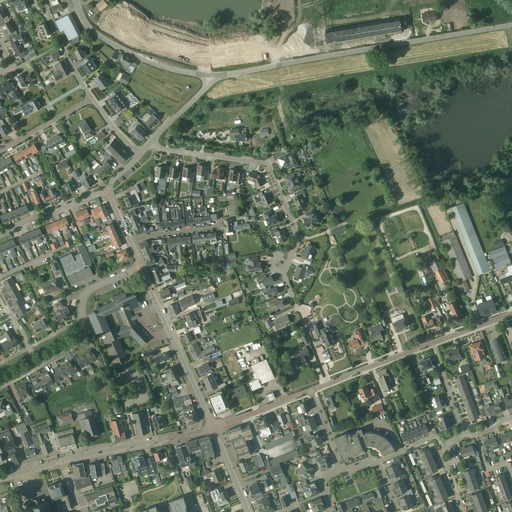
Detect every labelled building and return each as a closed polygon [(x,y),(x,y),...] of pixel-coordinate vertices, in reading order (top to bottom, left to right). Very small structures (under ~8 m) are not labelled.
[(14,0),(12,1),(14,5),(14,6),(16,6),(18,11),(23,9),(29,7),(26,0),(24,0),(23,1),(22,0),(14,0)] [(57,0),(54,0),(49,2),(53,13),(63,10),(61,4),(59,4),(57,0)] [(107,5),(102,0),(96,5),(100,11),(107,5)] [(105,24),(125,37),(127,33),(131,26),(133,22),(113,10),(111,14),(107,20),(106,22),(105,24)] [(437,21),(435,11),(422,13),(423,23),(428,22),(437,21)] [(0,19),(2,18),(3,21),(9,18),(7,16),(5,17),(2,12),(0,13),(0,19)] [(81,33),(70,13),(54,21),(60,32),(63,30),(68,40),(81,33)] [(0,26),(0,27),(2,31),(13,25),(12,25),(10,21),(9,18),(3,21),(5,23),(0,26)] [(401,24),(400,18),(325,31),(326,34),(327,42),(327,45),(402,32),(402,31),(405,30),(403,23),(403,22),(401,23),(401,24)] [(26,30),(33,27),(31,22),(23,25),(26,30)] [(50,33),(45,23),(38,26),(42,37),(50,33)] [(13,26),(2,31),(5,36),(6,36),(10,33),(12,36),(17,33),(15,30),(16,30),(13,25),(13,26)] [(146,29),(141,45),(153,49),(153,50),(156,51),(156,50),(179,56),(179,57),(182,58),(182,57),(194,61),(195,56),(197,49),(198,49),(199,44),(146,29)] [(19,40),(22,45),(28,42),(23,32),(19,35),(17,36),(19,40)] [(209,42),(210,61),(259,58),(258,39),(209,42)] [(24,51),(21,46),(18,40),(11,44),(17,55),(18,55),(19,56),(20,56),(21,56),(22,56),(23,55),(24,54),(24,53),(24,52),(23,51),(24,51)] [(86,55),(83,51),(82,52),(80,48),(74,51),(78,59),(86,55)] [(60,56),(57,51),(51,54),(52,56),(50,57),(51,60),(54,59),(54,60),(60,56)] [(132,59),(123,55),(119,61),(123,63),(122,65),(127,67),(129,65),(134,67),(137,62),(131,59),(132,59)] [(91,59),(89,56),(84,60),(86,62),(81,66),(87,74),(94,69),(88,60),(91,59)] [(69,73),(62,60),(56,63),(56,64),(54,65),(57,71),(52,74),(56,80),(69,73)] [(23,73),(17,77),(22,87),(29,83),(28,82),(34,79),(31,73),(25,76),(23,73)] [(101,74),(94,79),(99,86),(101,90),(109,84),(101,74)] [(130,78),(122,74),(118,81),(126,86),(130,78)] [(12,90),(8,82),(2,86),(1,85),(0,85),(0,93),(0,94),(0,98),(2,99),(4,98),(4,96),(4,95),(12,90)] [(113,89),(115,92),(123,88),(121,84),(113,89)] [(120,100),(115,94),(114,95),(107,100),(110,104),(112,107),(120,100)] [(13,111),(15,114),(22,110),(26,116),(33,111),(33,112),(41,107),(42,106),(40,104),(39,104),(36,99),(28,103),(29,103),(21,108),(20,106),(13,111)] [(117,113),(125,107),(120,100),(112,107),(114,109),(117,113)] [(156,113),(151,108),(146,112),(151,117),(145,123),(150,129),(159,120),(154,115),(156,113)] [(78,123),(68,129),(71,134),(75,132),(74,130),(80,127),(84,134),(89,131),(91,130),(85,119),(78,123)] [(145,129),(137,121),(132,126),(134,128),(132,131),(135,134),(134,135),(138,139),(139,138),(140,139),(145,134),(143,131),(145,129)] [(7,127),(5,124),(3,125),(1,122),(0,122),(0,131),(3,137),(9,133),(6,128),(7,127)] [(247,140),(245,128),(231,130),(232,135),(235,135),(236,141),(247,140)] [(99,140),(105,136),(102,130),(95,135),(99,140)] [(53,137),(52,140),(56,146),(59,143),(61,145),(62,146),(64,144),(65,143),(64,141),(61,140),(61,139),(67,136),(65,133),(60,136),(56,136),(53,137)] [(56,146),(52,140),(49,139),(46,141),(46,145),(47,148),(48,148),(48,150),(49,152),(51,152),(53,151),(53,149),(52,148),(56,146)] [(113,140),(109,144),(125,159),(129,155),(116,143),(113,140)] [(29,147),(32,154),(38,151),(34,144),(29,147)] [(125,159),(109,144),(105,148),(107,150),(104,152),(109,157),(112,155),(121,163),(125,159)] [(29,147),(23,150),(27,157),(30,155),(32,158),(34,157),(32,154),(29,147)] [(74,149),(64,155),(66,158),(76,153),(74,149)] [(27,157),(23,150),(18,153),(23,163),(22,163),(22,164),(24,167),(27,165),(25,162),(26,161),(24,159),(27,157)] [(105,157),(99,164),(106,170),(111,166),(106,161),(107,160),(108,160),(110,158),(109,158),(109,157),(104,152),(104,153),(103,151),(101,153),(103,156),(105,157)] [(18,153),(13,156),(16,163),(20,161),(21,164),(22,164),(22,163),(23,163),(18,153)] [(283,167),(285,171),(290,168),(289,165),(293,163),(289,153),(278,158),(280,163),(279,164),(280,167),(281,167),(282,168),(283,167)] [(9,157),(4,160),(7,167),(13,164),(9,157)] [(69,167),(66,161),(57,165),(60,171),(69,167)] [(106,170),(99,164),(93,170),(92,168),(89,170),(92,175),(95,173),(96,172),(101,176),(106,170)] [(205,166),(198,165),(197,174),(201,175),(201,179),(208,180),(209,170),(205,169),(205,166)] [(157,166),(156,177),(160,178),(158,188),(165,189),(167,175),(164,175),(164,172),(165,167),(157,166)] [(184,167),(183,176),(187,177),(187,181),(189,182),(188,190),(192,191),(193,182),(195,172),(191,172),(191,168),(184,167)] [(178,168),(171,168),(170,177),(174,177),(173,180),(179,181),(180,173),(177,172),(178,168)] [(213,174),(213,178),(215,178),(223,179),(224,169),(217,168),(217,171),(214,170),(213,174)] [(230,169),(229,180),(236,181),(236,184),(241,184),(242,177),(237,176),(237,172),(238,170),(236,170),(236,169),(235,168),(233,168),(232,169),(232,170),(230,169)] [(301,175),(299,171),(295,173),(288,176),(289,180),(286,181),(290,190),(300,186),(297,181),(298,180),(297,177),(301,175)] [(259,175),(251,172),(248,180),(254,182),(256,188),(264,184),(261,177),(259,175)] [(40,176),(34,178),(35,182),(36,185),(41,184),(42,186),(43,186),(41,180),(40,176)] [(93,184),(89,176),(80,180),(83,185),(85,189),(93,184)] [(74,184),(73,181),(63,185),(67,193),(75,190),(73,185),(74,184)] [(39,201),(41,200),(39,198),(38,198),(37,196),(34,190),(30,191),(29,189),(28,189),(25,182),(22,183),(25,191),(27,191),(29,197),(32,196),(35,204),(40,202),(39,201)] [(146,189),(143,182),(134,186),(138,193),(146,189)] [(48,196),(50,201),(50,200),(51,201),(54,200),(54,199),(56,198),(54,192),(58,190),(56,185),(48,188),(48,190),(46,191),(48,196)] [(139,198),(135,189),(130,192),(132,195),(124,199),(128,207),(135,203),(134,200),(139,198)] [(39,198),(41,200),(42,200),(43,203),(46,202),(46,203),(47,204),(49,202),(49,201),(50,201),(48,196),(46,191),(43,192),(43,191),(42,191),(39,192),(39,193),(40,195),(37,196),(38,198),(39,198)] [(294,199),(298,209),(306,206),(301,195),(305,194),(303,191),(297,194),(298,197),(294,199)] [(262,192),(253,196),(257,204),(263,201),(265,206),(272,203),(268,193),(263,195),(262,192)] [(465,208),(464,203),(451,208),(453,212),(465,208)] [(93,215),(106,210),(103,204),(96,207),(90,210),(93,216),(93,215)] [(25,205),(19,208),(22,215),(28,213),(25,205)] [(22,215),(19,208),(13,211),(16,218),(22,215)] [(467,212),(465,208),(453,212),(455,217),(467,212)] [(86,209),(80,211),(86,224),(89,223),(87,217),(89,216),(86,209)] [(134,210),(128,213),(132,223),(147,217),(147,218),(153,216),(151,211),(145,212),(146,214),(140,217),(140,218),(138,219),(136,214),(142,213),(140,209),(134,210)] [(93,215),(94,218),(100,216),(101,219),(108,216),(106,210),(93,215)] [(272,214),(271,210),(263,213),(269,226),(280,222),(277,214),(272,216),(271,215),(272,214)] [(306,218),(304,219),(307,228),(310,226),(311,229),(317,227),(315,224),(317,223),(315,218),(316,218),(315,214),(314,214),(313,210),(305,214),(306,218)] [(16,218),(13,211),(6,213),(10,221),(16,218)] [(86,224),(80,211),(75,213),(78,221),(82,219),(84,225),(86,224)] [(469,217),(467,212),(455,217),(457,221),(469,217)] [(0,215),(3,223),(10,221),(6,213),(0,215)] [(65,217),(60,219),(66,233),(68,238),(72,236),(69,231),(69,229),(67,230),(66,228),(69,227),(65,217)] [(147,217),(132,223),(134,229),(141,226),(140,224),(149,221),(147,218),(147,217)] [(471,221),(469,217),(457,221),(459,226),(471,221)] [(60,219),(55,222),(58,229),(61,227),(64,234),(66,233),(60,219)] [(473,226),(471,221),(459,226),(461,230),(473,226)] [(55,222),(49,224),(55,237),(57,237),(56,235),(60,233),(58,229),(55,222)] [(55,237),(49,224),(44,226),(49,237),(52,236),(53,238),(55,237)] [(106,233),(114,229),(112,224),(106,226),(107,229),(104,230),(105,231),(106,233)] [(243,224),(243,225),(224,227),(225,232),(233,232),(233,230),(250,228),(249,224),(243,224)] [(141,226),(134,229),(136,235),(143,232),(149,231),(148,227),(145,228),(144,225),(141,226)] [(474,230),(473,226),(461,230),(462,235),(474,230)] [(39,228),(34,230),(39,244),(42,243),(39,237),(42,235),(39,228)] [(278,231),(276,228),(270,231),(272,237),(276,236),(280,243),(287,240),(284,233),(283,229),(278,231)] [(109,235),(110,238),(117,235),(114,229),(106,233),(105,231),(102,233),(104,236),(107,234),(107,236),(109,235)] [(34,230),(29,233),(32,240),(35,238),(38,244),(39,244),(34,230)] [(476,235),(474,230),(462,235),(464,239),(476,235)] [(455,236),(454,231),(440,237),(442,241),(441,241),(458,283),(459,283),(463,293),(470,290),(466,280),(473,277),(456,236),(455,236)] [(29,233),(23,235),(29,249),(31,248),(28,241),(32,240),(29,233)] [(29,249),(23,235),(18,237),(21,244),(23,248),(26,247),(28,252),(30,251),(29,249)] [(119,240),(117,235),(110,238),(111,240),(109,241),(110,242),(111,244),(119,240)] [(478,239),(476,235),(464,239),(466,244),(478,239)] [(180,252),(179,237),(173,238),(173,239),(174,245),(178,245),(178,248),(177,248),(179,259),(181,259),(180,252)] [(13,239),(8,241),(15,257),(16,256),(13,248),(16,247),(13,239)] [(480,244),(478,239),(466,244),(468,248),(480,244)] [(110,242),(108,244),(108,245),(108,247),(111,245),(112,247),(114,246),(115,249),(122,246),(119,240),(111,244),(110,242)] [(140,244),(142,249),(149,246),(149,247),(152,246),(154,246),(154,244),(153,240),(147,241),(140,244)] [(504,245),(502,240),(493,243),(495,249),(504,245)] [(3,244),(5,251),(9,249),(13,258),(11,258),(14,265),(17,264),(15,257),(8,241),(8,242),(3,244)] [(91,263),(83,244),(77,247),(80,254),(73,257),(71,253),(59,258),(70,285),(93,275),(88,264),(91,263)] [(480,244),(468,248),(469,253),(481,248),(480,244)] [(302,255),(301,258),(305,260),(307,260),(311,262),(312,259),(311,259),(313,255),(312,254),(315,248),(308,245),(305,251),(304,251),(302,255)] [(142,249),(145,255),(159,249),(157,247),(153,248),(152,246),(149,247),(149,246),(142,249)] [(507,254),(505,246),(489,252),(492,259),(507,254)] [(481,248),(469,253),(471,257),(483,253),(481,248)] [(145,255),(147,259),(153,257),(152,254),(155,253),(160,252),(159,249),(145,255)] [(129,258),(126,250),(117,254),(114,255),(116,259),(119,258),(121,262),(129,258)] [(485,257),(483,253),(471,257),(473,262),(485,257)] [(507,267),(511,265),(508,254),(493,260),(497,270),(507,267)] [(433,260),(430,262),(434,271),(436,271),(442,282),(449,279),(439,259),(440,259),(437,255),(431,257),(433,260)] [(153,257),(147,259),(149,266),(157,262),(159,265),(161,264),(161,265),(164,264),(163,260),(162,260),(160,257),(155,259),(153,257)] [(487,262),(485,257),(473,262),(475,266),(487,262)] [(258,263),(257,258),(248,260),(250,265),(248,265),(249,273),(262,270),(261,263),(258,263)] [(337,261),(340,267),(345,265),(342,258),(337,261)] [(50,265),(53,272),(60,269),(57,262),(50,265)] [(489,266),(487,262),(475,266),(477,271),(489,266)] [(427,265),(422,269),(426,275),(431,271),(427,265)] [(505,273),(498,276),(502,284),(510,281),(511,280),(511,265),(507,267),(508,271),(510,276),(506,277),(505,273)] [(152,271),(155,279),(162,276),(161,274),(168,271),(169,272),(176,272),(176,266),(166,266),(167,268),(159,271),(158,269),(152,271)] [(293,276),(294,276),(293,279),(298,281),(299,279),(302,280),(306,270),(298,266),(293,276)] [(490,270),(489,266),(477,271),(478,275),(490,270)] [(162,276),(155,279),(156,283),(157,283),(157,284),(160,283),(165,281),(166,283),(172,280),(169,272),(168,271),(161,274),(162,276)] [(266,278),(265,275),(256,279),(259,285),(263,283),(264,286),(274,282),(271,276),(266,278)] [(2,282),(6,289),(15,284),(11,277),(2,282)] [(51,282),(41,285),(45,295),(60,289),(56,279),(51,281),(51,282)] [(185,282),(175,286),(177,290),(186,287),(185,282)] [(18,291),(15,284),(6,289),(9,296),(18,291)] [(271,289),(270,287),(262,290),(264,296),(268,294),(269,297),(278,294),(276,288),(271,289)] [(173,292),(172,288),(169,289),(160,292),(163,299),(171,295),(170,293),(173,292)] [(13,302),(20,298),(22,297),(18,291),(9,296),(13,302)] [(139,301),(138,302),(134,294),(126,297),(124,293),(112,298),(113,302),(96,309),(97,313),(95,314),(94,311),(87,314),(97,336),(103,333),(105,338),(103,339),(114,366),(121,363),(119,358),(125,355),(118,338),(129,333),(141,346),(145,342),(144,341),(148,337),(136,324),(133,318),(130,310),(140,305),(139,301)] [(215,298),(213,293),(200,299),(199,298),(194,300),(192,295),(180,301),(169,306),(173,315),(184,311),(183,310),(187,308),(188,311),(197,308),(196,304),(201,302),(203,301),(204,303),(215,298)] [(438,306),(434,296),(426,300),(431,310),(438,306)] [(15,310),(24,305),(20,298),(13,302),(11,303),(15,310)] [(240,303),(238,298),(229,301),(231,307),(240,303)] [(65,304),(63,299),(57,302),(60,307),(61,307),(62,309),(53,314),(58,323),(71,315),(66,307),(65,307),(64,305),(65,304)] [(268,301),(271,308),(275,306),(276,309),(285,306),(285,305),(285,304),(286,304),(285,301),(284,300),(283,301),(283,299),(276,302),(275,299),(268,301)] [(496,311),(492,300),(477,305),(481,316),(496,311)] [(461,315),(456,301),(453,303),(448,304),(454,318),(461,315)] [(24,305),(15,310),(18,316),(27,311),(26,309),(29,308),(26,303),(24,305)] [(185,315),(187,322),(202,316),(200,310),(185,315)] [(402,314),(391,318),(393,323),(392,323),(396,331),(408,326),(405,318),(404,318),(402,314)] [(428,315),(422,317),(424,322),(423,322),(426,330),(435,326),(441,323),(439,318),(432,320),(432,319),(430,320),(428,315)] [(202,316),(187,322),(190,328),(204,322),(202,316)] [(287,316),(273,322),(277,329),(290,323),(289,319),(289,318),(288,316),(287,316)] [(273,326),(269,318),(264,320),(265,322),(264,322),(267,329),(273,326)] [(51,327),(46,319),(43,321),(43,320),(33,325),(37,332),(40,331),(46,328),(47,329),(51,327)] [(319,337),(321,337),(322,341),(324,340),(327,347),(336,344),(332,332),(334,331),(330,322),(325,324),(327,330),(322,332),(318,322),(312,324),(315,330),(317,330),(319,337)] [(370,335),(369,335),(372,341),(382,337),(380,333),(384,331),(381,325),(369,331),(370,335)] [(198,340),(196,334),(201,332),(199,326),(194,328),(195,331),(190,333),(189,332),(184,335),(187,343),(192,340),(192,342),(198,340)] [(349,342),(352,350),(360,346),(360,345),(367,342),(365,336),(364,336),(361,329),(354,332),(357,339),(349,342)] [(9,330),(8,330),(6,331),(3,333),(6,337),(0,340),(0,341),(1,343),(5,352),(11,349),(10,348),(17,344),(13,336),(13,337),(9,330)] [(310,343),(306,333),(301,336),(306,346),(310,343)] [(495,340),(494,340),(493,341),(492,341),(492,342),(491,343),(491,344),(491,345),(491,346),(497,363),(506,359),(501,343),(500,342),(498,343),(498,341),(496,342),(495,340)] [(481,341),(470,345),(472,353),(473,353),(476,361),(486,357),(484,350),(481,341)] [(203,362),(209,360),(211,359),(209,356),(216,353),(214,347),(207,349),(207,350),(201,353),(197,344),(189,347),(194,358),(198,356),(199,359),(201,359),(203,362)] [(308,351),(306,347),(302,348),(303,350),(297,352),(298,356),(295,357),(296,358),(294,359),(297,366),(307,362),(306,360),(309,358),(308,357),(312,356),(309,350),(308,351)] [(448,353),(449,356),(446,357),(448,362),(451,361),(461,358),(458,349),(448,353)] [(84,354),(89,364),(97,359),(97,361),(101,358),(98,353),(95,355),(93,353),(91,354),(90,350),(84,354)] [(154,357),(156,360),(154,360),(157,365),(166,361),(166,360),(169,358),(170,358),(170,357),(169,355),(168,355),(167,352),(162,355),(161,354),(154,357)] [(89,364),(84,354),(77,357),(79,360),(77,361),(81,368),(89,364)] [(218,356),(211,359),(209,360),(210,363),(199,367),(201,374),(211,370),(209,367),(212,366),(211,362),(219,359),(218,356)] [(418,362),(421,371),(432,367),(429,358),(418,362)] [(275,378),(266,359),(252,366),(255,373),(253,374),(255,380),(249,383),(253,390),(261,386),(260,384),(275,378)] [(62,366),(67,375),(71,372),(72,375),(78,371),(74,363),(71,365),(69,362),(62,366)] [(460,367),(462,374),(471,372),(468,365),(460,367)] [(67,375),(62,366),(58,368),(57,367),(53,369),(56,373),(53,375),(57,383),(61,381),(60,379),(67,375)] [(158,376),(160,380),(176,372),(175,369),(176,369),(175,367),(174,366),(166,369),(167,372),(158,376)] [(394,388),(392,381),(389,374),(390,374),(387,368),(376,372),(379,379),(379,378),(384,391),(394,388)] [(203,379),(206,384),(215,381),(214,377),(217,376),(216,374),(220,372),(220,371),(219,369),(213,372),(214,375),(203,379)] [(44,380),(42,381),(45,388),(53,384),(52,381),(49,375),(47,372),(42,375),(44,380)] [(176,372),(160,380),(161,383),(168,380),(171,379),(172,382),(176,381),(175,380),(179,378),(179,376),(178,373),(177,374),(176,372)] [(429,386),(428,384),(426,376),(419,379),(422,386),(423,388),(429,386)] [(455,379),(458,386),(466,383),(463,376),(455,379)] [(30,386),(33,391),(41,387),(43,389),(45,388),(42,381),(39,383),(36,378),(31,381),(33,384),(30,385),(30,386)] [(216,384),(215,381),(206,384),(208,390),(218,386),(219,388),(226,386),(225,383),(220,385),(220,383),(216,384)] [(469,390),(466,383),(458,386),(460,393),(469,390)] [(30,393),(33,391),(30,386),(27,388),(26,384),(16,389),(18,392),(15,394),(19,401),(31,394),(30,393)] [(247,393),(244,386),(230,392),(233,398),(239,395),(240,396),(247,393)] [(366,386),(359,389),(361,393),(360,393),(361,394),(363,398),(367,397),(368,398),(371,397),(370,395),(373,394),(374,396),(377,394),(375,388),(371,389),(371,390),(368,391),(366,386)] [(471,398),(469,390),(460,393),(463,401),(471,398)] [(230,410),(222,391),(208,396),(216,415),(230,410)] [(329,400),(327,401),(329,405),(329,404),(330,407),(332,411),(336,409),(335,405),(339,404),(339,403),(339,402),(338,400),(337,400),(335,394),(335,395),(335,394),(334,394),(334,393),(333,393),(332,393),(332,394),(331,394),(331,395),(331,396),(328,397),(329,400)] [(268,403),(275,400),(273,394),(265,397),(268,403)] [(442,394),(434,397),(438,407),(435,408),(436,411),(441,409),(440,407),(446,404),(442,394)] [(184,416),(186,424),(196,422),(197,420),(194,412),(190,399),(189,399),(188,396),(174,400),(176,408),(179,407),(179,409),(182,408),(183,412),(182,412),(182,413),(181,413),(181,414),(182,415),(182,416),(183,416),(184,416)] [(465,408),(474,405),(471,398),(463,401),(465,408)] [(496,405),(493,407),(496,414),(502,412),(500,407),(503,406),(501,400),(495,402),(496,405)] [(2,401),(0,401),(0,413),(4,411),(4,413),(7,411),(11,410),(8,405),(4,407),(3,404),(4,404),(2,401)] [(310,410),(307,402),(300,404),(303,413),(310,410)] [(384,411),(381,404),(372,408),(374,415),(384,411)] [(468,415),(476,412),(474,405),(465,408),(468,415)] [(496,414),(493,407),(489,408),(488,405),(483,407),(485,413),(488,412),(490,416),(496,414)] [(142,408),(136,410),(131,411),(132,413),(131,413),(136,435),(148,433),(146,426),(147,426),(146,423),(145,423),(142,408)] [(92,415),(91,411),(77,415),(78,419),(82,433),(86,431),(88,438),(98,435),(92,415)] [(73,422),(70,412),(56,416),(59,427),(73,422)] [(479,419),(476,412),(468,415),(470,422),(479,419)] [(287,423),(283,414),(278,416),(279,420),(272,423),(274,428),(287,423)] [(29,415),(23,418),(27,425),(32,422),(29,415)] [(155,429),(158,428),(159,429),(159,430),(160,430),(161,430),(161,429),(162,429),(162,428),(162,427),(161,423),(162,423),(162,422),(161,418),(160,416),(156,417),(155,416),(152,416),(153,417),(152,417),(155,429)] [(258,419),(253,421),(257,430),(269,426),(265,416),(261,418),(261,417),(258,419)] [(304,417),(298,419),(299,422),(300,422),(302,427),(305,426),(314,422),(312,417),(305,420),(304,417)] [(121,419),(116,420),(117,421),(120,440),(126,439),(124,432),(121,419)] [(117,421),(116,420),(109,421),(113,434),(114,441),(120,440),(117,421)] [(49,431),(53,430),(50,422),(47,423),(33,427),(36,435),(49,431)] [(314,422),(305,426),(307,431),(303,432),(304,435),(310,433),(309,430),(317,427),(314,422)] [(27,459),(28,459),(29,459),(30,458),(31,458),(32,458),(33,457),(35,456),(36,456),(36,455),(38,454),(33,444),(31,444),(29,440),(31,439),(30,437),(29,434),(27,435),(26,431),(27,430),(24,423),(15,427),(17,433),(20,433),(20,434),(25,447),(24,447),(24,448),(24,450),(27,458),(27,459)] [(439,427),(441,431),(451,427),(450,423),(441,426),(439,427)] [(248,440),(254,437),(250,425),(242,428),(240,426),(225,431),(229,442),(232,440),(239,459),(253,453),(248,440)] [(53,434),(57,446),(58,446),(59,450),(68,448),(68,447),(73,446),(73,447),(76,447),(73,433),(72,428),(53,434)] [(362,432),(361,429),(357,430),(357,432),(352,434),(352,435),(351,436),(350,433),(348,434),(349,437),(348,437),(346,433),(335,438),(344,461),(350,459),(349,458),(365,452),(363,446),(367,445),(367,447),(368,447),(369,447),(370,447),(371,447),(373,448),(373,446),(375,447),(377,448),(378,448),(379,449),(380,450),(381,451),(382,452),(383,453),(383,454),(384,455),(383,455),(384,456),(395,451),(394,450),(394,449),(393,448),(392,446),(392,445),(391,444),(390,443),(389,442),(388,441),(387,440),(386,439),(385,438),(384,438),(383,437),(381,436),(380,436),(379,435),(378,435),(376,434),(375,434),(374,434),(372,433),(371,433),(370,433),(368,433),(367,433),(365,433),(364,434),(363,434),(362,432)] [(9,430),(0,434),(0,447),(2,451),(5,458),(9,456),(11,460),(12,459),(14,464),(17,462),(18,463),(22,461),(22,460),(18,449),(15,451),(14,447),(16,446),(13,439),(9,430)] [(33,443),(33,444),(38,454),(42,452),(43,454),(58,449),(57,446),(53,434),(52,431),(53,431),(53,430),(49,431),(36,435),(30,437),(31,439),(33,443)] [(309,442),(312,441),(321,438),(318,433),(311,435),(310,433),(304,435),(305,438),(307,437),(309,442)] [(509,443),(506,434),(500,436),(502,439),(499,440),(503,450),(505,449),(504,446),(510,444),(509,443)] [(211,442),(209,436),(199,439),(204,457),(206,461),(203,462),(205,468),(211,466),(209,461),(216,459),(211,442)] [(309,448),(310,451),(316,449),(315,446),(323,443),(321,438),(312,441),(314,446),(309,448)] [(500,451),(503,450),(499,440),(497,441),(495,438),(490,440),(493,450),(499,448),(500,451)] [(179,446),(176,447),(181,466),(182,467),(184,467),(184,466),(189,465),(191,470),(196,469),(194,463),(195,463),(193,455),(197,454),(197,456),(202,454),(201,449),(198,440),(198,439),(192,441),(186,442),(186,444),(182,445),(179,446)] [(491,451),(493,450),(490,440),(484,442),(487,449),(490,448),(491,451)] [(466,448),(469,456),(475,454),(472,446),(466,448)] [(426,451),(425,448),(418,451),(419,454),(428,475),(438,471),(429,450),(426,451)] [(469,456),(466,448),(461,450),(463,458),(469,456)] [(161,453),(160,451),(153,453),(157,464),(161,462),(160,459),(162,458),(162,459),(167,457),(165,452),(161,453)] [(114,473),(113,471),(120,470),(121,473),(121,472),(126,471),(125,464),(124,464),(125,464),(125,466),(123,467),(122,463),(123,462),(121,455),(115,457),(115,456),(111,458),(113,466),(112,466),(113,473),(114,473)] [(265,466),(260,455),(253,457),(257,469),(265,466)] [(322,457),(326,468),(331,465),(327,455),(322,457)] [(134,463),(131,464),(134,474),(149,468),(155,485),(155,486),(161,484),(161,483),(153,461),(147,463),(148,463),(145,464),(142,457),(140,457),(139,457),(138,457),(137,457),(136,457),(136,458),(135,458),(135,459),(133,460),(134,463)] [(316,457),(312,458),(315,464),(318,463),(320,470),(326,468),(322,457),(316,459),(316,457)] [(315,464),(312,458),(309,459),(310,460),(306,462),(305,464),(302,463),(300,468),(310,473),(313,467),(311,466),(311,465),(315,464)] [(388,468),(390,473),(399,470),(402,468),(400,463),(401,463),(400,460),(394,462),(395,465),(388,468)] [(246,461),(240,464),(243,472),(249,470),(250,471),(254,469),(252,463),(250,464),(250,462),(247,463),(246,461)] [(105,475),(103,463),(101,463),(101,462),(99,463),(99,464),(94,464),(94,463),(89,464),(91,477),(105,475)] [(85,477),(82,463),(72,464),(75,478),(77,490),(92,485),(89,476),(85,478),(85,477)] [(279,464),(277,465),(275,466),(272,467),(270,468),(274,477),(283,473),(279,464)] [(300,481),(301,484),(307,482),(305,479),(306,477),(308,478),(310,473),(300,468),(298,474),(300,475),(299,477),(301,481),(300,481)] [(220,473),(219,469),(206,474),(208,478),(213,476),(216,482),(222,480),(220,474),(220,473)] [(462,478),(474,474),(472,469),(468,471),(465,472),(464,472),(465,475),(461,476),(462,478)] [(400,478),(406,476),(405,473),(400,475),(399,470),(390,473),(392,478),(399,475),(400,478)] [(494,482),(495,485),(505,481),(503,475),(495,478),(497,481),(494,482)] [(406,476),(400,478),(401,481),(394,484),(396,489),(405,485),(403,480),(407,479),(406,476)] [(429,482),(432,487),(442,483),(440,477),(437,479),(436,476),(429,479),(430,481),(429,482)] [(254,485),(249,487),(250,487),(252,492),(253,492),(254,494),(253,495),(257,493),(259,498),(263,497),(268,495),(267,493),(275,490),(270,478),(267,480),(267,479),(264,480),(265,480),(258,483),(257,482),(254,483),(254,485)] [(465,488),(478,483),(476,479),(467,482),(468,484),(464,486),(465,488)] [(507,486),(505,481),(495,485),(496,487),(499,486),(500,489),(507,486)] [(61,482),(48,486),(55,510),(51,511),(51,510),(50,511),(49,507),(50,507),(49,506),(48,502),(49,502),(48,501),(47,502),(47,501),(45,498),(41,499),(40,497),(31,500),(31,502),(27,503),(28,507),(27,507),(27,508),(27,509),(28,509),(28,511),(62,511),(59,503),(61,503),(60,501),(65,500),(68,509),(72,508),(73,508),(69,494),(65,495),(61,482)] [(304,492),(306,492),(317,488),(315,482),(308,485),(307,482),(301,484),(302,487),(304,492)] [(432,487),(434,492),(444,488),(442,483),(432,487)] [(479,488),(478,483),(465,488),(466,490),(469,489),(471,491),(479,488)] [(294,498),(292,492),(289,485),(286,486),(291,499),(294,498)] [(405,491),(406,494),(412,492),(411,489),(407,490),(405,485),(396,489),(398,494),(405,491)] [(498,493),(496,494),(497,497),(499,496),(509,492),(507,486),(500,489),(501,492),(498,493)] [(97,493),(88,496),(86,496),(89,505),(92,504),(94,511),(101,509),(106,507),(105,505),(116,501),(112,487),(96,492),(97,493)] [(213,491),(210,492),(215,502),(217,501),(220,500),(222,505),(228,502),(226,499),(230,498),(226,489),(222,491),(221,487),(213,491)] [(317,488),(306,492),(308,497),(319,493),(317,488)] [(374,491),(379,504),(383,502),(381,496),(384,495),(382,488),(374,491)] [(434,492),(436,498),(446,493),(444,488),(434,492)] [(374,491),(367,494),(370,501),(373,500),(375,505),(379,504),(374,491)] [(412,492),(406,494),(407,496),(400,499),(402,504),(411,501),(409,496),(413,494),(412,492)] [(470,502),(482,497),(481,492),(472,495),(473,498),(469,499),(470,502)] [(511,498),(509,492),(499,496),(500,499),(503,498),(504,501),(511,498)] [(279,495),(283,507),(290,504),(285,493),(279,495)] [(446,493),(436,498),(439,503),(449,498),(446,493)] [(200,506),(205,504),(202,494),(197,496),(200,506)] [(259,508),(270,504),(268,499),(270,498),(269,494),(268,495),(263,497),(264,500),(257,502),(259,508)] [(370,501),(367,494),(360,497),(365,509),(369,508),(368,506),(366,502),(370,501)] [(187,511),(186,507),(187,506),(184,496),(169,501),(173,511),(158,511),(156,506),(149,508),(149,511),(147,511),(147,509),(139,511),(187,511)] [(0,509),(1,511),(15,511),(13,504),(10,498),(6,499),(5,497),(2,498),(2,500),(0,501),(0,509)] [(359,505),(361,511),(365,509),(360,497),(352,499),(355,506),(359,505)] [(313,508),(323,504),(321,498),(310,502),(313,508)] [(353,511),(352,508),(355,506),(352,499),(345,502),(348,511),(353,511)] [(411,501),(402,504),(404,510),(411,507),(412,509),(418,507),(417,504),(413,506),(411,501)] [(348,511),(345,502),(338,505),(340,511),(341,511),(344,511),(348,511)] [(383,502),(379,504),(382,511),(390,511),(389,506),(385,508),(383,502)] [(486,506),(484,502),(475,505),(476,508),(473,509),(473,511),(486,506)] [(440,504),(433,507),(434,510),(438,508),(439,510),(439,511),(444,511),(452,509),(450,503),(446,505),(441,507),(440,504)]
